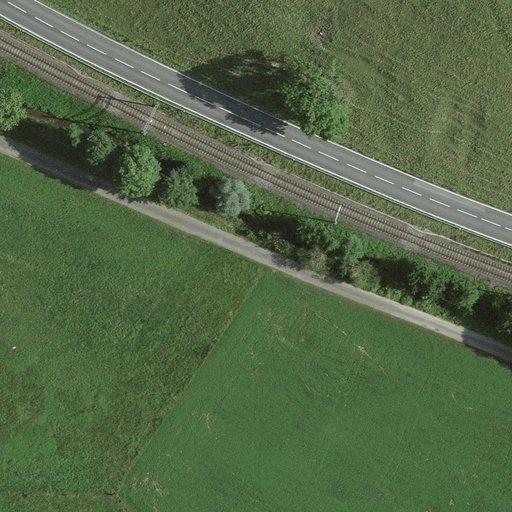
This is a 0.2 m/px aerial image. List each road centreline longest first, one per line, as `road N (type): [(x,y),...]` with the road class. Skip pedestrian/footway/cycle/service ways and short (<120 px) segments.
road 1 (primary): [(3,0),(161,81),(511,229)]
road 2 (track): [(0,145),(511,357)]
